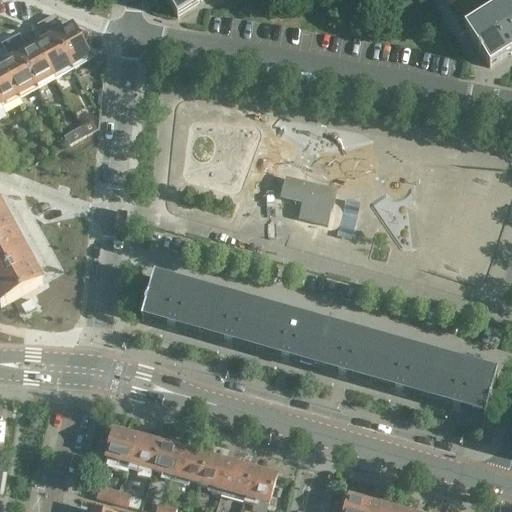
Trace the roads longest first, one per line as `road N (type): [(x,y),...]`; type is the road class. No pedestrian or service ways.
road 1 (residential): [(511,100),(130,32)]
road 2 (tertiary): [(328,436),(89,371)]
road 3 (residential): [(114,212),(130,32)]
road 4 (tertiary): [(501,486),(328,436)]
road 5 (residential): [(89,371),(114,212)]
road 6 (residential): [(50,511),(89,371)]
road 7 (residential): [(114,212),(0,175)]
